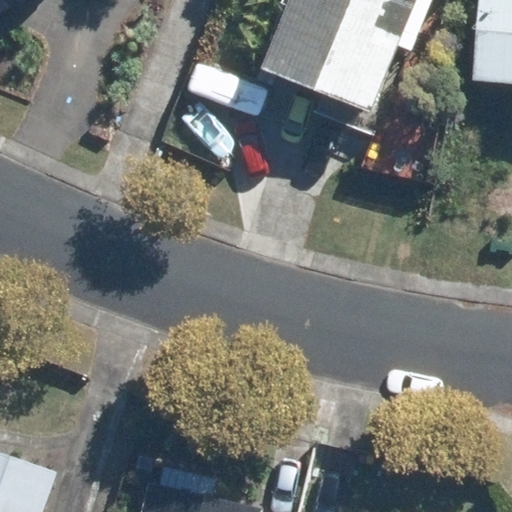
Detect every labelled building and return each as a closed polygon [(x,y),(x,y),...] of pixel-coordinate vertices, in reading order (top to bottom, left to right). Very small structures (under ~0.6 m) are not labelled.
[(286,0),(259,68),(370,113),(395,51),(408,57),(431,0),(286,0)] [(511,0),(473,0),(468,84),(511,86),(511,114),(511,119),(511,118),(511,0)] [(432,201),(413,171),(350,210),(368,240),(432,201)] [(0,511),(40,511),(55,473),(0,453),(0,511)] [(250,511),(209,503),(215,481),(167,468),(162,491),(143,487),(136,511),(250,511)]
